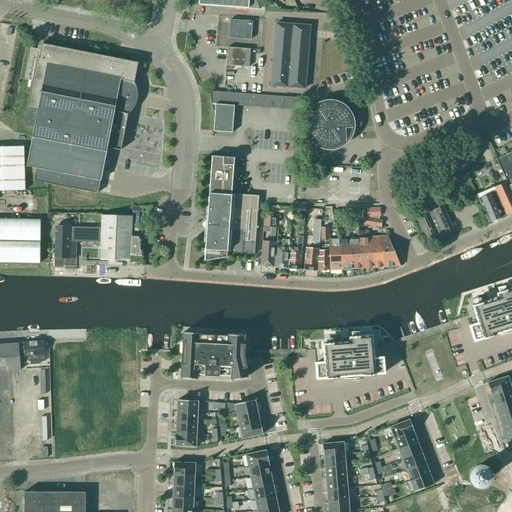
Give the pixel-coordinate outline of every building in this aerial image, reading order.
[(259,8),(255,0),(199,0),(200,4),(247,7),(259,8)] [(271,10),(277,7),(271,0),(263,3),(266,9),(270,8),(271,10)] [(251,40),(252,22),(230,20),(228,38),(251,40)] [(305,89),(310,26),(276,23),(271,86),(305,89)] [(28,107),(24,126),(34,128),(26,166),(36,168),(33,181),(97,193),(100,181),(101,181),(107,148),(120,151),(128,114),(129,113),(129,112),(131,111),(133,109),(134,107),(135,104),(136,102),(137,99),(137,97),(137,95),(137,92),(136,90),(136,87),(135,85),(134,83),(132,80),(135,64),(43,46),(42,50),(30,48),(24,80),(32,81),(27,107),(28,107)] [(248,67),(250,49),(228,48),(226,66),(248,67)] [(232,133),(235,93),(209,91),(212,111),(215,112),(213,132),(232,133)] [(346,141),(347,140),(345,129),(352,128),(352,126),(352,124),(352,122),(352,120),(351,118),(350,116),(350,115),(349,113),(347,111),(346,110),(345,108),(343,107),(342,106),(340,105),(338,104),(336,103),(334,103),(332,102),(330,102),(328,102),(326,102),(324,103),(322,103),(320,104),(319,105),(317,106),(315,107),(314,108),(312,110),(311,111),(310,113),(309,114),(308,116),(307,118),(307,120),(306,122),(306,124),(306,126),(306,128),(307,130),(307,132),(308,134),(309,136),(310,137),(311,139),(312,141),(313,142),(315,143),(316,145),(318,146),(320,146),(322,147),(324,148),(326,148),(328,148),(330,148),(332,148),(334,148),(336,148),(337,147),(339,146),(341,145),(343,144),(344,143),(346,141)] [(0,191),(24,191),(23,147),(0,147),(0,191)] [(507,154),(495,160),(503,176),(508,186),(511,184),(511,166),(507,155),(507,154)] [(235,159),(235,158),(211,156),(211,157),(207,222),(204,222),(204,228),(206,228),(204,261),(203,261),(203,262),(227,258),(227,251),(230,251),(230,253),(254,255),(259,196),(234,194),(234,195),(231,195),(234,159),(235,159)] [(506,215),(511,212),(511,195),(508,186),(503,176),(495,160),(484,166),(493,188),(506,215)] [(312,174),(313,164),(305,164),(304,174),(312,174)] [(489,223),(506,215),(493,188),(477,195),(485,214),(489,223)] [(430,191),(414,199),(419,210),(422,209),(424,215),(436,209),(433,203),(436,202),(430,191)] [(305,214),(305,205),(293,204),(292,213),(305,214)] [(427,241),(453,229),(443,206),(436,209),(424,215),(417,218),(427,241)] [(139,215),(139,207),(132,207),(132,217),(131,256),(142,257),(143,257),(140,235),(138,235),(139,227),(138,227),(138,215),(139,215)] [(380,208),(366,209),(366,217),(380,219),(380,216),(380,208)] [(342,210),(334,210),(334,222),(342,221),(342,210)] [(101,242),(101,260),(130,261),(131,256),(132,217),(102,215),(101,228),(101,231),(101,242)] [(263,227),(276,228),(276,227),(274,227),(275,217),(264,216),(263,227)] [(0,262),(40,263),(40,220),(0,218),(0,262)] [(380,227),(381,220),(367,218),(365,225),(380,227)] [(306,248),(304,270),(317,271),(319,251),(320,230),(321,221),(314,220),(312,241),(314,241),(314,248),(306,248)] [(55,226),(54,259),(55,259),(55,256),(70,256),(70,241),(101,242),(101,231),(101,228),(71,227),(71,226),(71,227),(56,227),(56,226),(55,226)] [(275,237),(276,228),(263,227),(263,231),(270,232),(270,237),(275,237)] [(368,238),(369,237),(368,231),(365,231),(365,238),(358,238),(360,269),(369,268),(368,238)] [(378,237),(380,268),(399,266),(399,267),(400,266),(387,236),(378,237)] [(300,270),(303,237),(299,237),(296,248),(289,248),(288,269),(300,270)] [(369,268),(380,268),(378,237),(369,237),(368,238),(369,268)] [(273,267),(275,242),(266,242),(266,239),(262,238),(260,266),(273,267)] [(350,269),(360,269),(358,238),(348,239),(350,269)] [(287,269),(289,240),(282,239),(281,247),(276,247),(275,268),(287,269)] [(330,270),(339,270),(337,239),(328,240),(328,245),(330,270)] [(339,270),(350,269),(348,239),(337,239),(339,270)] [(317,271),(330,270),(328,245),(324,245),(324,250),(319,251),(317,271)] [(511,287),(496,293),(498,297),(472,305),(478,323),(469,326),(473,340),(482,337),(483,339),(495,336),(494,335),(500,333),(501,336),(511,332),(511,329),(511,287)] [(228,336),(199,335),(199,333),(183,333),(181,378),(197,379),(197,375),(231,376),(232,380),(247,377),(243,356),(244,335),(228,335),(228,336)] [(374,358),(372,335),(349,337),(349,342),(323,344),(324,362),(315,363),(317,379),(325,378),(326,379),(338,378),(338,377),(344,376),(344,380),(357,379),(356,375),(363,375),(363,376),(375,375),(375,374),(384,373),(382,358),(374,358)] [(44,362),(43,341),(22,343),(24,363),(26,363),(25,356),(29,356),(30,365),(39,365),(39,362),(44,362)] [(0,371),(20,370),(18,343),(0,344),(0,371)] [(456,360),(458,371),(468,369),(465,358),(456,360)] [(407,374),(412,391),(423,387),(418,371),(407,374)] [(511,388),(507,377),(487,383),(491,394),(511,388)] [(386,388),(389,397),(396,394),(393,386),(386,388)] [(511,399),(511,391),(511,388),(491,394),(495,405),(511,399)] [(38,399),(39,410),(49,410),(49,415),(42,415),(43,438),(52,437),(51,398),(38,399)] [(511,411),(511,399),(495,405),(498,416),(511,411)] [(177,412),(197,412),(198,401),(177,400),(177,412)] [(257,412),(255,400),(235,404),(228,404),(229,411),(236,409),(237,416),(257,412)] [(511,423),(511,411),(498,416),(502,427),(511,423)] [(197,424),(197,412),(177,412),(176,423),(197,424)] [(239,427),(260,423),(260,422),(257,412),(237,416),(239,427)] [(394,438),(414,431),(409,420),(389,427),(394,438)] [(196,435),(197,424),(176,423),(176,434),(178,435),(196,435)] [(260,423),(239,427),(242,439),(263,434),(260,423)] [(511,435),(511,423),(502,427),(505,438),(511,435)] [(398,449),(417,442),(413,431),(414,431),(394,438),(398,449)] [(178,435),(176,434),(175,434),(174,446),(196,447),(196,435),(178,435)] [(323,456),(344,454),(343,442),(322,444),(323,456)] [(402,460),(421,452),(417,442),(398,449),(402,460)] [(248,466),(269,462),(266,450),(245,455),(248,466)] [(406,470),(425,463),(421,452),(402,460),(406,470)] [(325,467),(345,465),(344,454),(323,456),(324,456),(325,467)] [(173,474),(194,475),(195,463),(174,462),(173,474)] [(250,478),(270,473),(268,463),(269,462),(248,466),(250,478)] [(410,481),(429,473),(425,463),(406,470),(410,481)] [(326,478),(346,477),(345,465),(325,467),(326,478)] [(478,486),(479,486),(481,485),(482,485),(484,484),(485,483),(486,482),(487,481),(488,480),(488,478),(489,477),(489,475),(488,474),(488,472),(487,471),(486,470),(485,468),(484,467),(483,467),(481,466),(480,466),(478,466),(477,466),(475,466),(474,467),(473,468),(471,469),(470,470),(470,471),(469,473),(469,474),(469,476),(469,477),(469,479),(469,480),(470,481),(471,483),(472,484),(474,484),(475,485),(476,486),(478,486)] [(253,489),(273,484),(270,473),(250,478),(253,489)] [(429,473),(410,481),(414,492),(434,485),(429,473)] [(194,486),(194,475),(173,474),(173,475),(174,475),(173,485),(194,486)] [(327,490),(347,488),(346,477),(326,478),(327,490)] [(255,500),(275,496),(273,484),(253,489),(255,500)] [(193,498),(194,486),(173,485),(173,497),(193,498)] [(328,501),(348,499),(347,488),(327,490),(328,501)] [(84,511),(85,492),(24,492),(23,511),(84,511)] [(257,511),(277,507),(275,496),(255,500),(257,511)] [(193,509),(193,498),(173,497),(172,508),(193,509)] [(328,511),(333,511),(349,511),(348,499),(328,501),(328,511)]
